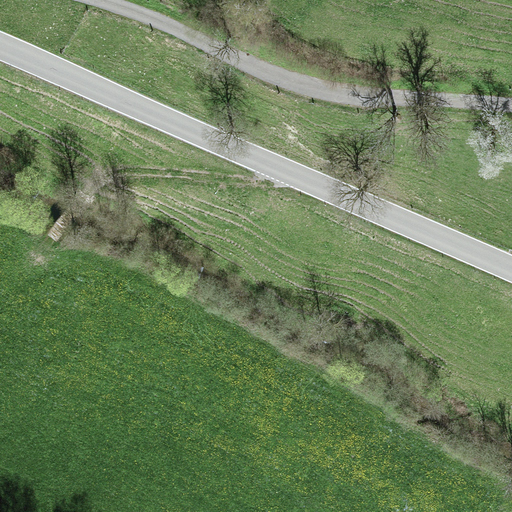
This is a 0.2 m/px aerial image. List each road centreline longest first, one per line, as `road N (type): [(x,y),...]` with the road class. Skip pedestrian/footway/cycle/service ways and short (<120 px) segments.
road 1 (tertiary): [(0,46),(511,273)]
road 2 (unclassified): [(101,0),(324,89),(511,105)]
road 3 (track): [(280,173),(259,182),(107,174),(52,236)]
